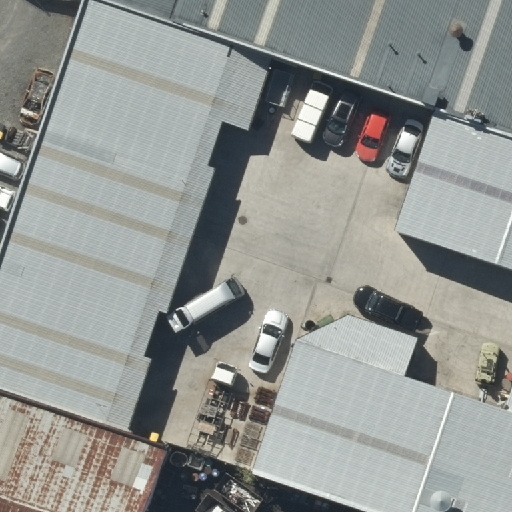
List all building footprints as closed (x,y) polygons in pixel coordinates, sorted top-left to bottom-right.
[(282,61),(95,0),(93,0),(0,277),(0,394),(154,447),(282,61)] [(511,0),(95,0),(282,61),(443,115),(511,139),(511,0)] [(511,139),(443,115),(403,233),(511,270),(511,139)] [(338,357),(303,345),(258,478),(360,511),(511,511),(511,408),(509,416),(405,381),(418,341),(351,318),(338,357)] [(154,447),(0,394),(0,511),(146,511),(167,451),(154,447)]
